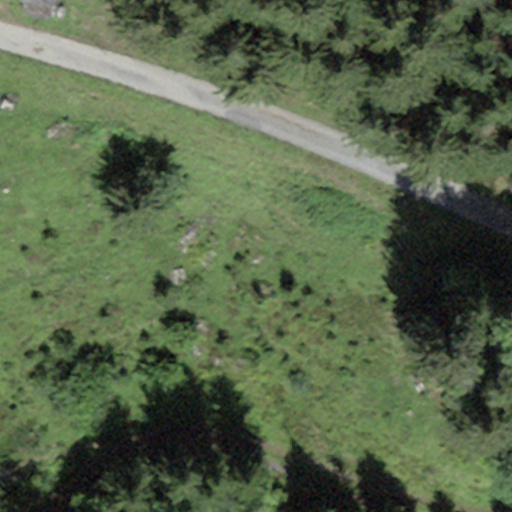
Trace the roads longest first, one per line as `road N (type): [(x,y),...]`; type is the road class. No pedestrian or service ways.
road 1 (unclassified): [(0,34),(299,132),(511,223)]
road 2 (track): [(511,478),(447,458),(198,433),(90,483)]
